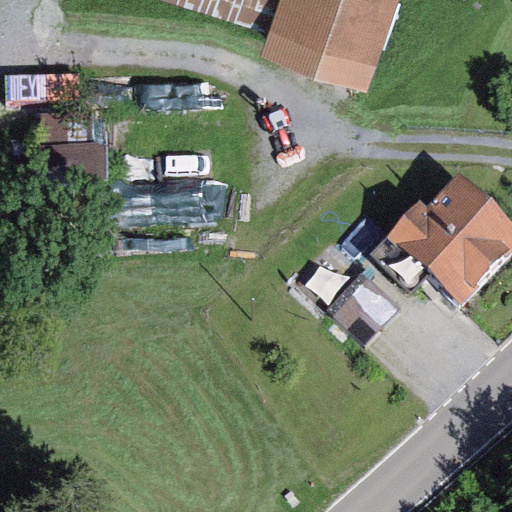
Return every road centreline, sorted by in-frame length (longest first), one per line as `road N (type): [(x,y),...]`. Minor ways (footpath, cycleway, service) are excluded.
road 1 (track): [(23,47),(215,64),(377,146),(511,155)]
road 2 (tertiary): [(374,511),(511,387)]
